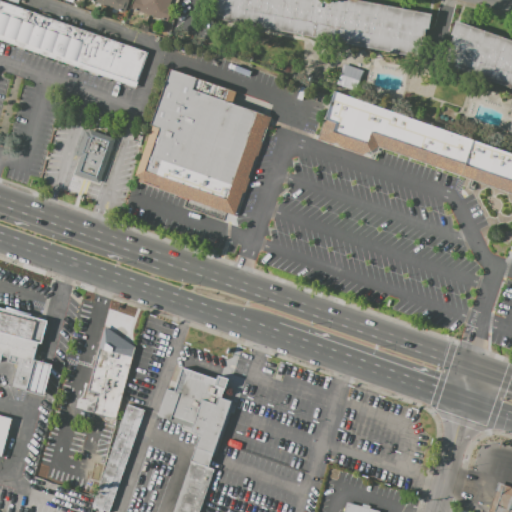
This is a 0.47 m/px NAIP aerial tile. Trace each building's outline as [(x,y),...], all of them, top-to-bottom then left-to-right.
[(128,0),(123,13),(87,0),(128,0)] [(172,0),(169,8),(171,9),(167,21),(130,8),(132,0),(172,0)] [(358,0),(432,14),(429,29),(426,28),(421,57),(211,17),(214,0),(358,0)] [(0,2),(0,43),(135,90),(148,54),(0,2)] [(511,40),(511,88),(443,64),(453,36),(451,35),(456,20),(511,40)] [(344,64),(360,70),(354,87),(338,81),(344,64)] [(270,117),(232,104),(236,92),(167,68),(148,126),(151,127),(133,178),(237,214),(270,117)] [(313,143),(373,164),(377,151),(511,200),(511,158),(329,95),(313,143)] [(73,173),(79,156),(74,155),(84,130),(87,131),(88,129),(114,138),(98,182),(73,173)] [(0,362),(2,355),(10,357),(9,361),(17,363),(11,387),(44,395),(51,366),(32,359),(37,341),(42,342),(47,321),(0,308),(0,362)] [(97,393),(87,392),(103,326),(133,350),(115,420),(93,412),(97,393)] [(156,416),(165,389),(173,392),(181,369),(215,381),(217,376),(227,380),(220,398),(232,402),(210,466),(216,468),(200,511),(170,511),(197,437),(181,431),(182,426),(156,416)] [(108,511),(102,511),(91,508),(126,404),(144,410),(108,511)] [(0,415),(0,455),(2,456),(12,419),(0,415)] [(487,511),(498,486),(511,490),(511,511),(487,511)] [(342,511),(345,502),(380,511),(342,511)]
